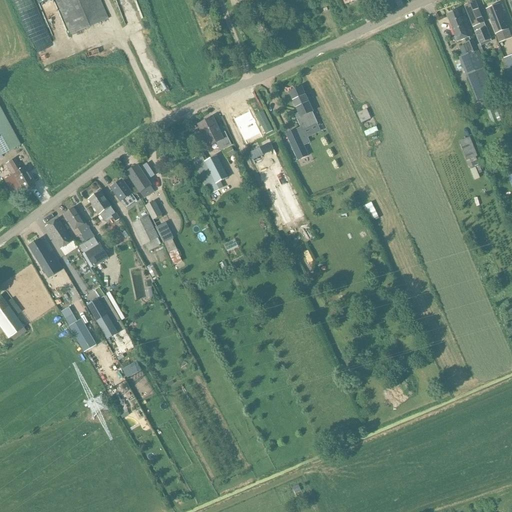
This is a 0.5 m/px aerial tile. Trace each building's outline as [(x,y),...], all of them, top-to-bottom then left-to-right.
[(48,45),(30,0),(14,0),(34,50),(48,45)] [(99,0),(56,0),(71,35),(108,19),(99,0)] [(465,6),(474,27),(476,32),(475,32),(480,47),(492,42),(486,27),(484,23),(475,2),(465,6)] [(487,10),(496,34),(500,43),(511,39),(499,5),(487,10)] [(473,40),(471,41),(459,11),(447,15),(457,42),(464,40),(469,53),(459,57),(477,101),(495,95),(473,40)] [(443,34),(451,31),(446,16),(438,19),(443,34)] [(511,55),(502,59),(511,85),(511,55)] [(301,128),(296,130),(304,147),(311,143),(304,130),(318,124),(313,112),(302,87),(290,93),(299,113),(295,115),(301,128)] [(0,156),(21,146),(0,107),(0,156)] [(361,124),(371,120),(367,109),(357,113),(361,124)] [(234,119),(244,142),(262,134),(252,111),(234,119)] [(256,115),(265,134),(273,131),(263,111),(256,115)] [(224,140),(213,118),(198,125),(209,147),(216,143),(220,150),(230,145),(227,138),(224,140)] [(309,157),(304,147),(296,130),(286,135),(299,162),(309,157)] [(470,137),(459,142),(475,181),(480,179),(478,174),(482,173),(476,157),(478,156),(470,137)] [(282,225),(305,215),(272,143),(249,154),(282,225)] [(223,152),(226,159),(236,155),(232,147),(223,152)] [(217,157),(207,161),(204,154),(192,160),(196,167),(206,189),(210,195),(224,188),(221,181),(228,178),(217,157)] [(24,168),(21,170),(14,159),(6,164),(12,175),(24,194),(35,187),(24,168)] [(127,173),(140,193),(144,199),(155,192),(151,186),(138,166),(127,173)] [(121,202),(126,198),(131,205),(137,201),(132,194),(122,180),(111,188),(121,202)] [(104,221),(115,213),(101,192),(89,200),(104,221)] [(145,206),(153,221),(163,216),(156,201),(145,206)] [(369,223),(377,219),(371,205),(363,209),(369,223)] [(143,207),(128,215),(133,224),(132,224),(142,246),(145,245),(148,251),(159,246),(156,239),(159,238),(148,216),(148,217),(143,207)] [(90,231),(85,224),(76,208),(64,215),(74,230),(78,228),(86,242),(94,237),(90,230),(90,231)] [(58,220),(46,227),(55,241),(62,250),(69,245),(73,243),(73,242),(67,233),(58,220)] [(164,243),(174,266),(183,262),(173,239),(164,243)] [(40,240),(30,246),(49,278),(58,272),(52,262),(51,263),(49,260),(51,259),(40,240)] [(94,268),(110,258),(101,243),(85,253),(94,268)] [(92,301),(86,304),(106,339),(125,328),(121,320),(124,318),(109,292),(104,294),(99,285),(87,292),(92,301)] [(0,295),(0,327),(8,339),(24,328),(0,295)] [(68,308),(62,312),(69,326),(68,326),(84,353),(96,346),(81,319),(76,322),(68,308)] [(370,389),(364,392),(374,412),(380,409),(370,389)]
